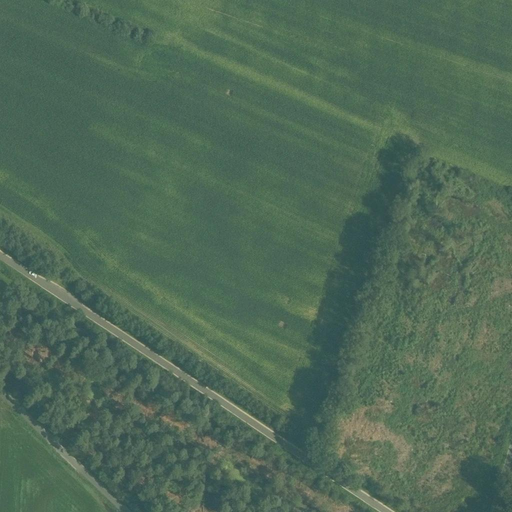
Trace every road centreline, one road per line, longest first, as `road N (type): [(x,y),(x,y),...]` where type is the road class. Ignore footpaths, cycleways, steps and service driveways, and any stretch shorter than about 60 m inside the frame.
road 1 (unclassified): [(0,256),(389,511)]
road 2 (unclassified): [(0,386),(130,511)]
